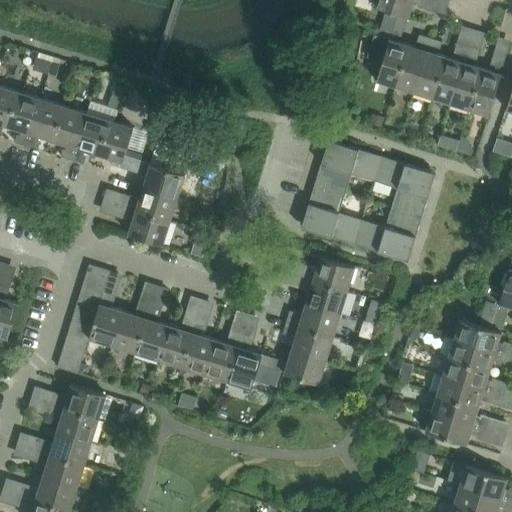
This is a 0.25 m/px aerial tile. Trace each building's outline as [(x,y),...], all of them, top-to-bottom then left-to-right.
[(425,8),(427,0),(376,0),(375,4),(374,4),(374,5),(398,13),(408,16),(409,16),(409,15),(413,2),(418,3),(417,5),(425,8)] [(378,80),(396,86),(409,45),(399,42),(401,37),(408,16),(398,13),(390,38),(375,33),(367,56),(383,61),(377,80),(378,80)] [(414,92),(431,38),(420,34),(417,42),(420,43),(418,48),(409,45),(396,86),(414,92)] [(432,97),(445,56),(436,53),(437,48),(440,49),(443,41),(431,38),(414,92),(432,97)] [(451,103),(468,49),(456,46),(454,53),(457,54),(455,59),(445,56),(432,97),(451,103)] [(469,109),(482,68),(473,65),(474,60),(477,60),(479,53),(468,49),(451,103),(469,109)] [(489,115),(502,73),(501,73),(505,61),(493,57),(490,65),(493,66),(492,71),(482,68),(469,109),(487,114),(487,115),(489,115)] [(17,111),(22,93),(0,85),(0,123),(3,124),(8,108),(17,111)] [(27,145),(41,99),(22,93),(17,111),(8,108),(3,124),(21,130),(20,135),(17,134),(15,142),(27,145)] [(63,124),(68,107),(41,99),(27,145),(38,149),(40,141),(38,141),(39,135),(49,139),(54,121),(63,124)] [(72,159),(87,113),(68,107),(63,124),(54,121),(49,139),(67,144),(66,149),(63,148),(61,156),(72,159)] [(109,139),(114,121),(87,113),(72,159),(84,163),(86,156),(83,155),(85,150),(95,153),(100,136),(109,139)] [(125,155),(134,127),(133,127),(132,127),(114,121),(109,139),(100,136),(95,153),(113,158),(112,163),(111,163),(111,164),(137,172),(141,160),(125,155)] [(369,200),(382,156),(329,139),(324,155),(315,183),(369,200)] [(422,216),(431,188),(436,173),(382,156),(369,200),(422,216)] [(178,198),(185,175),(185,174),(151,163),(141,160),(137,172),(141,174),(142,172),(147,173),(143,187),(178,198)] [(355,244),(369,200),(315,183),(301,227),(355,244)] [(170,221),(178,198),(143,187),(139,200),(134,199),(134,197),(127,195),(124,206),(170,221)] [(413,245),(422,216),(369,200),(355,244),(409,260),(413,245)] [(163,244),(170,221),(124,206),(120,217),(128,220),(128,218),(133,219),(129,233),(129,232),(128,234),(163,245),(163,244)] [(348,290),(355,268),(355,267),(321,256),(320,257),(321,257),(317,270),(311,269),(312,267),(304,264),(301,276),(348,290)] [(106,282),(110,270),(90,264),(86,275),(106,282)] [(511,268),(511,269),(511,268),(510,268),(499,303),(491,328),(501,331),(507,311),(509,306),(511,306),(511,268)] [(103,293),(104,291),(106,282),(86,275),(82,287),(103,293)] [(340,313),(348,290),(301,276),(297,287),(305,290),(305,288),(311,289),(306,303),(340,313)] [(8,338),(19,303),(18,303),(17,303),(4,299),(6,294),(8,294),(10,287),(0,283),(0,334),(7,337),(8,338)] [(99,305),(103,293),(82,287),(79,298),(99,305)] [(113,345),(123,311),(110,307),(112,301),(114,302),(116,294),(104,291),(103,293),(99,305),(96,316),(92,327),(89,338),(91,338),(113,345)] [(96,316),(99,305),(79,298),(75,309),(96,316)] [(136,352),(151,305),(139,302),(137,309),(139,310),(137,315),(123,311),(113,345),(136,352)] [(333,336),(340,313),(306,303),(302,316),(297,315),(298,313),(290,310),(287,322),(333,336)] [(159,359),(170,325),(156,321),(158,316),(160,316),(162,309),(151,305),(136,352),(159,359)] [(92,327),(96,316),(75,309),(72,321),(92,327)] [(182,366),(197,319),(185,316),(183,323),(184,324),(183,329),(170,325),(159,359),(182,366)] [(205,373),(215,339),(202,335),(204,330),(206,331),(208,323),(197,319),(182,366),(205,373)] [(498,342),(501,333),(502,333),(502,332),(501,331),(491,328),(460,319),(460,320),(455,338),(508,355),(511,343),(504,341),(504,344),(498,342)] [(89,339),(89,338),(92,327),(72,321),(68,332),(89,339)] [(326,359),(333,336),(287,322),(283,333),(291,336),(291,334),(296,335),(292,349),(326,359)] [(228,380),(242,334),(231,330),(229,338),(230,338),(229,343),(215,339),(205,373),(228,380)] [(85,350),(89,339),(68,332),(65,344),(85,350)] [(252,388),(259,364),(262,354),(262,353),(261,353),(248,349),(250,344),(251,345),(254,337),(242,334),(228,380),(250,387),(250,388),(252,388)] [(508,355),(455,338),(449,356),(490,369),(493,360),(498,361),(497,364),(505,366),(508,355)] [(82,362),(85,350),(65,344),(61,355),(82,362)] [(319,382),(326,359),(292,349),(288,362),(262,354),(259,364),(285,372),(319,383),(320,382),(319,382)] [(78,373),(82,362),(61,355),(58,367),(78,373)] [(487,379),(490,369),(449,356),(443,375),(497,391),(500,380),(493,378),(492,380),(487,379)] [(396,380),(408,384),(410,377),(398,374),(396,380)] [(497,391),(443,375),(438,393),(478,406),(481,396),(487,398),(486,401),(493,403),(497,391)] [(99,418),(106,396),(107,394),(72,383),(71,385),(72,385),(68,398),(63,396),(63,394),(56,392),(52,404),(99,418)] [(475,416),(478,406),(438,393),(432,412),(485,428),(489,417),(481,414),(481,417),(475,416)] [(92,441),(99,418),(52,404),(48,415),(56,417),(57,415),(62,417),(58,430),(92,441)] [(482,440),(485,428),(432,412),(426,430),(426,429),(425,431),(467,444),(467,442),(470,433),(475,435),(474,437),(482,440)] [(84,464),(92,441),(58,430),(54,444),(48,442),(49,440),(41,438),(38,450),(84,464)] [(77,487),(84,464),(38,450),(34,461),(42,463),(42,461),(48,463),(43,476),(77,487)] [(504,488),(507,479),(508,478),(466,465),(466,466),(460,484),(511,500),(511,487),(510,487),(509,490),(504,488)] [(70,510),(77,487),(43,476),(39,490),(34,488),(35,486),(27,484),(24,495),(70,510)] [(510,511),(511,507),(511,500),(460,484),(455,502),(486,511),(496,511),(499,505),(505,507),(503,510),(509,511),(510,511)] [(69,511),(70,510),(24,495),(20,507),(28,509),(28,507),(33,509),(32,511),(69,511)] [(486,511),(455,502),(451,511),(486,511)]
